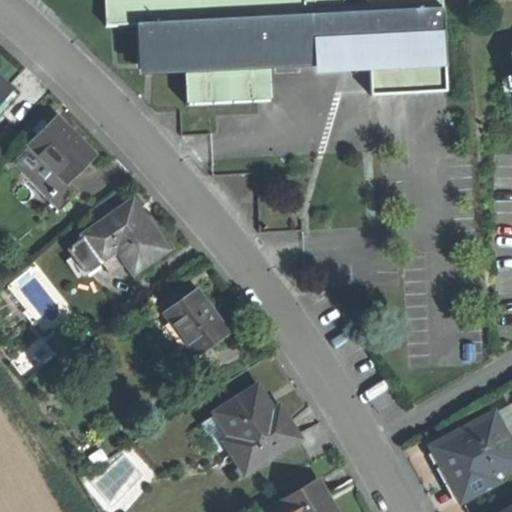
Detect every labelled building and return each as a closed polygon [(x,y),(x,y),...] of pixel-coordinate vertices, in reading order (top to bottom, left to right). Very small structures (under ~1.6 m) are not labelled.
[(370,96),(446,91),(441,0),(104,0),(106,27),(136,26),(138,58),(158,57),(159,63),(183,61),(186,106),(270,101),(267,57),(303,55),(330,54),(333,57),(338,58),(343,56),(346,54),(347,47),(367,46),(370,96)] [(0,99),(10,88),(0,78),(0,99)] [(66,182),(68,180),(93,155),(74,137),(56,118),(29,144),(66,182)] [(80,192),(68,180),(66,182),(29,144),(10,163),(59,212),(80,192)] [(133,274),(166,250),(148,225),(130,200),(81,235),(82,237),(66,248),(85,275),(103,262),(115,254),(118,252),(133,274)] [(103,262),(111,273),(122,264),(115,254),(103,262)] [(195,355),(196,354),(226,333),(211,312),(196,291),(164,313),(195,355)] [(206,367),(196,354),(195,355),(164,313),(144,328),(183,383),(206,367)] [(246,475),(298,438),(287,422),(277,408),(272,412),(255,388),(254,387),(214,415),(230,438),(223,443),(246,475)] [(466,428),(494,480),(511,470),(511,448),(511,449),(492,414),(466,428)] [(496,483),(494,480),(466,428),(430,448),(446,478),(459,502),(496,483)] [(334,511),(333,510),(316,482),(270,510),(270,511),(334,511)]
